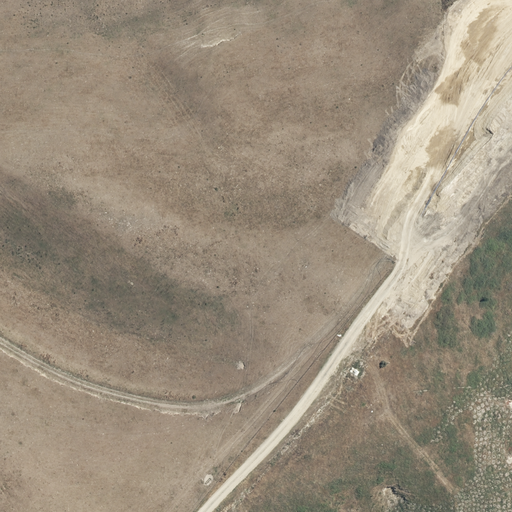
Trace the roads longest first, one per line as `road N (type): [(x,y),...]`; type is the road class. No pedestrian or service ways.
road 1 (unknown): [(472,0),(435,86),(91,511)]
road 2 (unknown): [(0,299),(262,0)]
road 3 (unknown): [(0,280),(171,413)]
road 4 (unknown): [(435,86),(314,0)]
